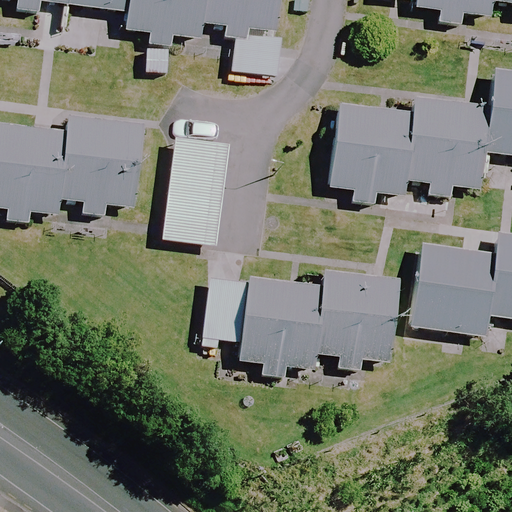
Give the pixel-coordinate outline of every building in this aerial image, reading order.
[(15,0),(15,8),(40,11),(41,0),(44,0),(67,3),(67,0),(15,0)] [(67,0),(67,3),(128,11),(128,0),(67,0)] [(201,21),(203,0),(128,0),(128,11),(125,29),(150,32),(149,42),(171,45),(173,34),(199,37),(201,21)] [(224,35),(248,38),(249,28),(276,31),(279,0),(203,0),(201,21),(226,24),(224,35)] [(489,8),(489,0),(415,0),(414,16),(432,18),(431,33),(461,36),(463,18),(488,21),(489,8)] [(511,0),(489,0),(489,8),(510,10),(509,24),(511,24),(511,0)] [(511,154),(511,70),(492,68),(489,106),(483,151),(511,154)] [(412,112),(404,176),(431,180),(429,193),(453,196),(454,185),(478,188),(483,151),(489,106),(414,97),(412,112)] [(404,176),(412,112),(339,103),(329,185),(354,188),(352,200),(376,203),(377,192),(401,195),(404,176)] [(64,129),(57,198),(79,200),(77,215),(108,218),(110,200),(134,203),(143,123),(66,115),(64,129)] [(57,198),(64,129),(0,122),(0,208),(0,209),(0,210),(0,223),(30,226),(32,209),(56,211),(57,198)] [(230,144),(174,136),(159,242),(215,250),(230,144)] [(494,250),(486,317),(511,320),(511,235),(496,233),(494,250)] [(486,317),(494,250),(420,242),(411,326),(485,335),(486,317)] [(318,297),(312,364),(333,366),(332,380),(362,384),(364,366),(389,368),(397,288),(320,280),(318,297)] [(312,364),(318,297),(245,289),(206,286),(200,353),(238,356),(236,373),(255,375),(253,389),(284,392),(286,375),(310,377),(312,364)]
